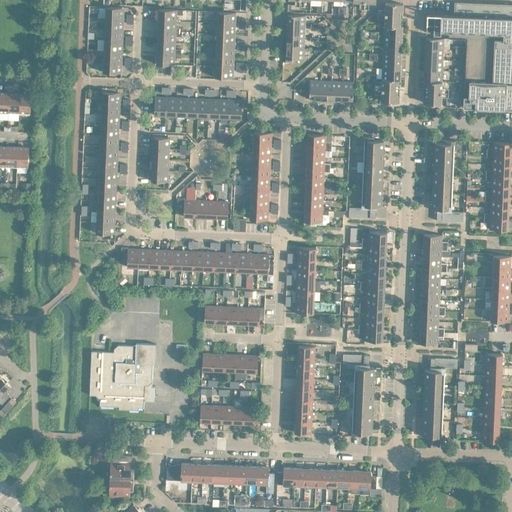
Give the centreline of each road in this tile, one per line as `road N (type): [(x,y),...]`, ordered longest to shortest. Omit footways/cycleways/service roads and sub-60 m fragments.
road 1 (residential): [(395,455),(408,123)]
road 2 (residential): [(283,239),(128,232),(134,84)]
road 3 (residential): [(0,78),(134,84)]
road 4 (residential): [(134,84),(261,90)]
road 5 (residential): [(408,123),(287,120)]
road 6 (residential): [(395,455),(275,448)]
